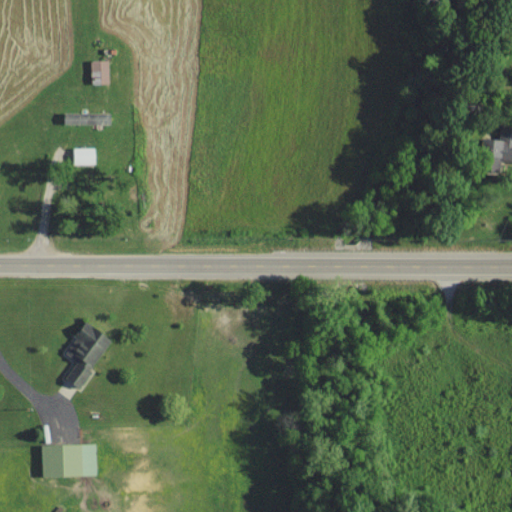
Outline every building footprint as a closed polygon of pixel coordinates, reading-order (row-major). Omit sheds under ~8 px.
[(91,83),(108,82),(108,59),(90,59),(91,83)] [(63,122),(109,124),(109,113),(63,111),(63,122)] [(480,137),(479,169),(498,169),(498,160),(511,160),(511,127),(500,127),(500,137),(480,137)] [(94,146),(72,147),(73,163),(94,163),(94,146)] [(111,339),(85,320),(63,351),(75,361),(64,377),(77,387),(111,339)] [(95,442),(41,444),(42,476),(96,474),(95,442)]
